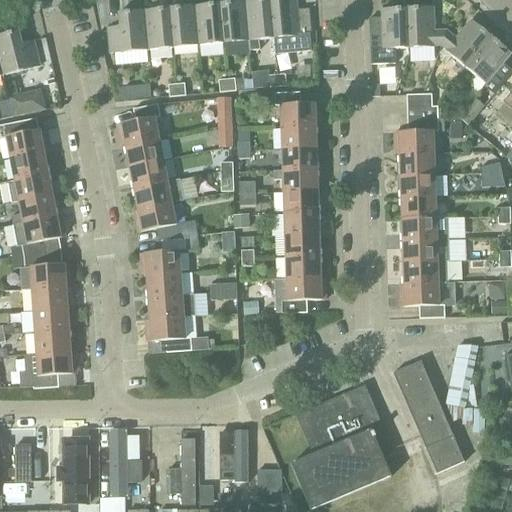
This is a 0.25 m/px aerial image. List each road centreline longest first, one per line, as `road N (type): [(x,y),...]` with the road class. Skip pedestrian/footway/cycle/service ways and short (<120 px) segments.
road 1 (residential): [(114,411),(208,410),(363,342),(351,0)]
road 2 (residential): [(114,411),(103,248),(52,0)]
